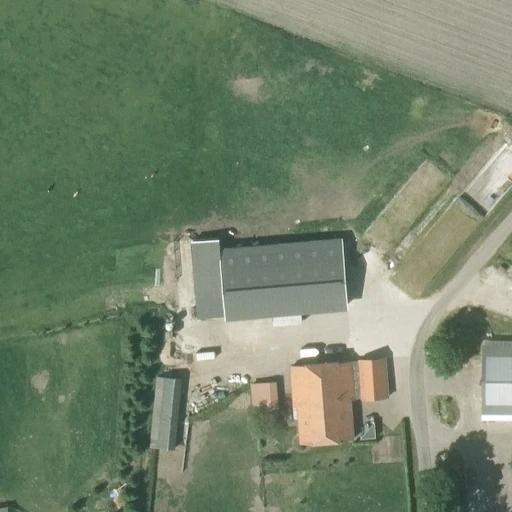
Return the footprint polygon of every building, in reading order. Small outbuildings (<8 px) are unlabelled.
[(493,211),(511,185),(511,146),(510,146),(472,195),(493,211)] [(226,322),(349,312),(343,240),(220,250),(226,322)] [(511,415),(511,347),(483,347),(482,415),(511,415)] [(388,399),(385,357),(357,360),(357,362),(350,362),(290,367),(293,408),(297,407),(300,445),(352,441),(349,400),(360,400),(360,401),(388,399)] [(175,450),(182,379),(156,377),(148,448),(175,450)] [(284,381),(271,382),(273,412),(286,411),(284,381)]
